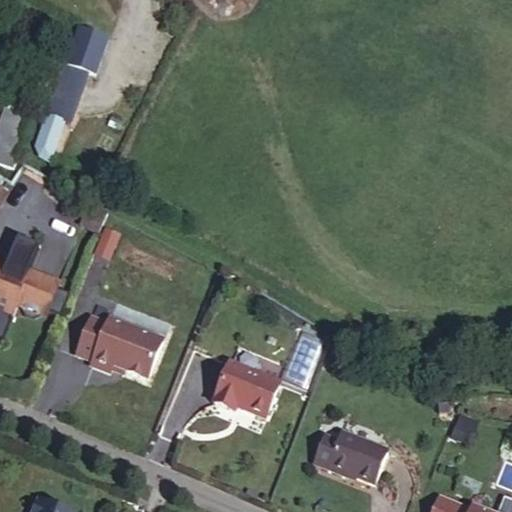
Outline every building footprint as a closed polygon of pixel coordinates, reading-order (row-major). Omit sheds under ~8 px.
[(78,28),(65,66),(93,76),(107,38),(78,28)] [(70,110),(52,103),(37,146),(41,158),(51,163),(70,110)] [(9,113),(0,139),(0,166),(15,171),(34,122),(9,113)] [(0,190),(0,217),(11,196),(0,190)] [(112,264),(121,238),(106,233),(97,258),(112,264)] [(0,318),(12,323),(16,312),(46,324),(59,290),(27,277),(26,281),(5,273),(0,270),(0,318)] [(7,270),(5,273),(26,281),(27,277),(7,270)] [(106,329),(90,323),(76,362),(112,375),(113,372),(115,367),(126,372),(150,381),(163,344),(108,325),(106,329)] [(269,419),(283,383),(232,364),(216,405),(238,413),(239,409),(269,419)] [(126,372),(115,367),(113,372),(125,377),(126,372)] [(344,440),(335,466),(380,482),(392,447),(348,431),(344,440)] [(335,466),(344,440),(331,435),(321,461),(335,466)] [(476,509),(445,495),(437,511),(511,511),(511,499),(506,511),(492,511),(478,506),(476,509)] [(61,511),(39,502),(34,511),(61,511)]
